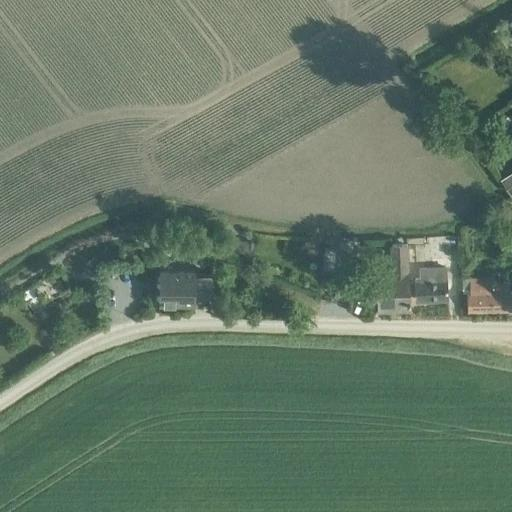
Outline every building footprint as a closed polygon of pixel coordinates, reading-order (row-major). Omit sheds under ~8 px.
[(511,174),(500,183),(508,196),(511,193),(511,174)] [(338,245),(337,271),(351,272),(352,246),(338,245)] [(378,279),(380,314),(410,313),(407,246),(392,247),(394,279),(378,279)] [(195,268),(159,268),(158,304),(194,304),(194,297),(211,297),(211,273),(195,273),(195,268)] [(416,282),(416,302),(448,301),(447,271),(421,272),(421,282),(416,282)] [(467,293),(467,311),(511,310),(511,292),(509,292),(509,281),(490,282),(470,283),(470,293),(467,293)]
